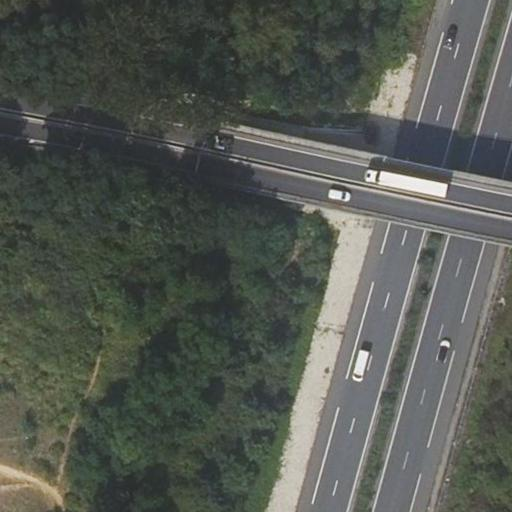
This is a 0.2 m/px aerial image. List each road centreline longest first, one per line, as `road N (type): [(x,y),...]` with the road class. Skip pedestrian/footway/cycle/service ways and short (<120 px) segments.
road 1 (motorway): [(472,0),(331,511)]
road 2 (motorway): [(511,209),(0,106)]
road 3 (motorway): [(0,126),(511,227)]
road 4 (motorway): [(394,511),(511,82)]
